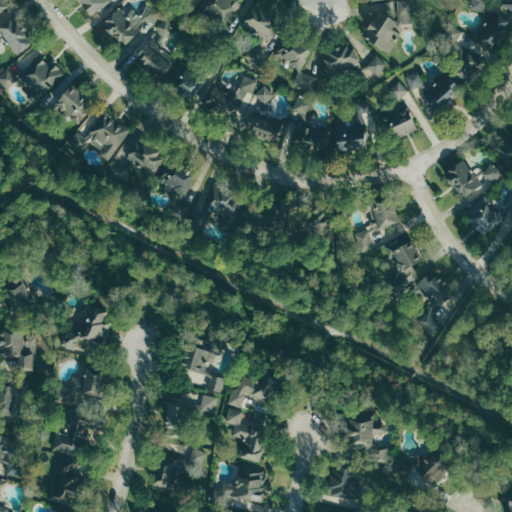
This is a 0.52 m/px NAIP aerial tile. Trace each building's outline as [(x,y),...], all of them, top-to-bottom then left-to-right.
[(0,0),(0,12),(9,5),(5,0),(0,0)] [(229,24),(240,2),(237,0),(213,0),(207,13),(229,24)] [(511,23),(511,20),(489,6),(490,5),(482,0),(475,0),(471,6),(489,17),(477,36),(484,41),(478,51),(490,59),(511,23)] [(414,23),(414,1),(399,1),(400,13),(393,13),(392,3),(371,3),(372,48),(396,48),(396,31),(395,31),(394,24),(414,23)] [(147,19),(154,24),(162,12),(150,4),(142,16),(131,9),(128,14),(117,6),(102,29),(128,47),(147,19)] [(254,5),(243,22),(269,39),(280,22),(254,5)] [(0,33),(21,53),(35,38),(11,16),(0,27),(0,33)] [(161,45),(177,28),(166,18),(156,28),(163,34),(155,42),(151,38),(135,55),(158,77),(176,59),(161,45)] [(449,69),(468,81),(482,60),(456,44),(463,31),(454,26),(443,44),(459,54),(449,69)] [(295,83),(314,90),(319,77),(302,71),(311,45),(292,39),(285,59),(301,65),(295,83)] [(246,55),(255,66),(270,54),(260,43),(246,55)] [(358,47),(326,46),(325,70),(357,71),(358,47)] [(376,76),(388,64),(378,54),(366,66),(376,76)] [(21,74),(31,86),(27,89),(36,100),(67,76),(57,64),(51,68),(43,57),(21,74)] [(191,100),(205,81),(186,66),(171,85),(191,100)] [(18,80),(10,68),(0,75),(0,78),(7,88),(18,80)] [(412,89),(425,84),(419,71),(407,77),(412,89)] [(424,98),(440,112),(461,88),(445,73),(424,98)] [(234,122),(257,80),(246,74),(234,96),(215,86),(204,105),(234,122)] [(400,100),(410,91),(401,80),(391,89),(400,100)] [(266,104),(276,93),(265,84),(256,94),(266,104)] [(78,123),(91,113),(71,85),(50,101),(58,112),(65,106),(78,123)] [(320,118),(309,116),(313,98),(299,95),(288,144),(324,151),(328,136),(317,133),(320,118)] [(417,130),(409,107),(385,115),(393,139),(417,130)] [(247,132),(276,141),(282,122),(253,113),(247,132)] [(129,131),(101,114),(87,137),(77,131),(69,144),(85,154),(90,146),(112,159),(129,131)] [(364,150),(364,126),(335,125),(334,149),(364,150)] [(511,132),(502,142),(511,152),(511,132)] [(129,168),(160,165),(158,150),(150,151),(149,140),(126,142),(129,168)] [(459,197),(488,183),(487,182),(501,175),(496,165),(474,175),(466,159),(446,169),(459,197)] [(192,177),(169,165),(161,181),(168,185),(164,192),(177,199),(173,206),(184,211),(189,203),(181,199),(192,177)] [(244,205),(218,188),(205,210),(231,227),(244,205)] [(366,206),(377,230),(399,220),(389,196),(366,206)] [(503,222),(489,199),(466,213),(480,236),(503,222)] [(254,231),(283,232),(284,206),(254,205),(254,231)] [(311,232),(328,234),(330,213),(313,212),(311,232)] [(356,233),(361,252),(375,249),(370,230),(356,233)] [(391,250),(402,271),(423,259),(412,239),(391,250)] [(407,281),(419,278),(416,266),(404,270),(407,281)] [(417,286),(442,305),(453,289),(429,271),(417,286)] [(2,284),(16,312),(36,302),(22,274),(2,284)] [(99,354),(108,311),(88,307),(83,330),(67,327),(63,347),(99,354)] [(435,333),(441,325),(434,320),(438,314),(430,308),(420,323),(435,333)] [(20,326),(0,326),(0,334),(1,356),(21,355),(20,326)] [(187,344),(179,365),(206,375),(211,362),(214,363),(221,344),(196,335),(192,346),(187,344)] [(76,404),(78,392),(101,396),(106,369),(87,366),(85,377),(74,375),(72,387),(59,385),(56,401),(76,404)] [(266,414),(272,393),(256,388),(259,380),(241,375),(232,403),(266,414)] [(223,391),(225,378),(211,376),(209,390),(223,391)] [(0,385),(0,415),(18,415),(17,385),(0,385)] [(217,396),(204,396),(203,404),(167,402),(166,421),(216,423),(217,396)] [(245,411),(230,407),(227,421),(236,424),(233,436),(247,440),(242,457),(260,462),(268,431),(242,424),(245,411)] [(389,462),(389,449),(372,448),(373,430),(374,430),(375,413),(347,411),(345,449),(369,450),(368,461),(389,462)] [(71,446),(84,451),(90,437),(77,432),(71,446)] [(419,498),(447,471),(431,455),(426,460),(418,453),(387,483),(399,496),(408,487),(419,498)] [(160,459),(153,485),(175,491),(182,465),(160,459)] [(333,467),(330,495),(359,498),(362,470),(333,467)] [(266,470),(238,468),(236,483),(221,481),(220,502),(229,502),(229,498),(264,501),(266,470)] [(9,511),(10,508),(0,505),(0,485),(1,484),(0,483),(0,511),(9,511)] [(57,501),(68,504),(73,491),(61,487),(57,501)]
